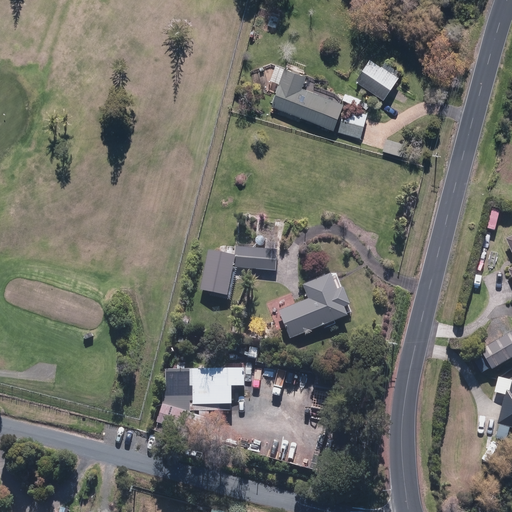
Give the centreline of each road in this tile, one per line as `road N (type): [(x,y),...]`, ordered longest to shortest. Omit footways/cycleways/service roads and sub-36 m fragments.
road 1 (tertiary): [(409,511),(402,465),(416,337),(509,0)]
road 2 (unclassified): [(329,511),(0,424)]
